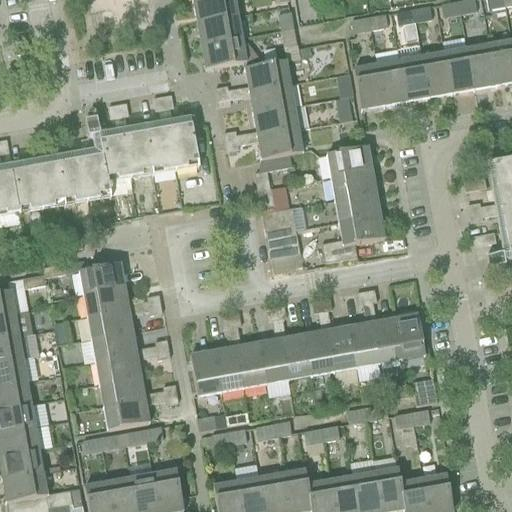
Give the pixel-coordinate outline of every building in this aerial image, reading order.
[(194,27),(194,28),(237,20),(236,19),(235,19),(232,0),(219,0),(190,5),(190,6),(191,6),(195,27),(194,27)] [(501,0),(491,0),(484,1),(486,14),(503,11),(501,0)] [(511,9),(511,0),(501,0),(503,11),(511,9)] [(473,4),(457,7),(459,19),(475,16),(473,4)] [(459,19),(457,7),(439,10),(441,22),(459,19)] [(428,12),(412,15),(414,27),(430,24),(428,12)] [(414,27),(412,15),(395,18),(397,30),(414,27)] [(275,18),(278,36),(292,34),(289,16),(275,18)] [(198,49),(198,50),(241,43),(241,41),(239,42),(236,20),(237,20),(194,28),(195,28),(199,49),(198,49)] [(383,20),(367,23),(369,35),(385,33),(383,20)] [(369,35),(367,23),(350,26),(352,39),(369,35)] [(292,34),(278,36),(281,52),(294,50),(292,34)] [(241,43),(198,50),(198,51),(199,51),(203,71),(201,71),(202,73),(203,72),(204,74),(218,71),(223,70),(242,67),(243,72),(258,70),(257,63),(242,43),(241,43)] [(487,48),(486,49),(494,92),(495,91),(494,90),(511,86),(511,61),(509,44),(508,45),(508,46),(487,50),(487,48)] [(465,53),(464,53),(472,96),(472,95),(472,94),(493,90),(493,92),(494,92),(486,49),(486,50),(465,54),(465,53)] [(443,56),(442,57),(449,99),(450,99),(450,98),(471,94),(471,96),(472,96),(464,53),(463,53),(463,54),(443,58),(443,56)] [(420,61),(419,61),(427,104),(428,103),(427,102),(449,98),(449,100),(449,99),(442,57),(441,57),(442,58),(420,62),(420,61)] [(398,65),(397,65),(405,108),(405,107),(405,106),(426,102),(426,104),(427,104),(419,61),(419,62),(398,66),(398,65)] [(249,95),(289,88),(287,88),(284,68),(285,67),(285,66),(283,66),(283,65),(258,70),(243,72),(243,74),(242,74),(242,75),(244,75),(246,91),(248,91),(249,95)] [(375,69),(374,69),(382,111),(383,111),(382,110),(404,106),(404,108),(405,108),(397,65),(396,65),(396,66),(376,70),(375,69)] [(382,111),(374,69),(374,70),(354,74),(354,73),(352,73),(353,74),(352,74),(359,114),(360,115),(361,115),(361,114),(381,110),(381,112),(382,111)] [(347,79),(334,81),(336,89),(348,87),(347,79)] [(250,119),(293,111),(293,110),(291,110),(288,90),(289,89),(289,88),(249,95),(248,91),(246,91),(226,95),(228,104),(248,101),(251,118),(250,118),(250,119)] [(229,108),(228,104),(226,95),(226,90),(213,92),(216,110),(229,108)] [(0,220),(18,218),(18,219),(20,218),(19,217),(41,213),(41,215),(42,214),(42,213),(63,209),(63,210),(65,210),(65,209),(84,206),(84,207),(86,206),(86,205),(107,201),(107,203),(109,203),(106,186),(128,182),(128,184),(129,184),(129,182),(150,178),(151,180),(152,179),(152,178),(173,174),(173,176),(175,175),(174,174),(195,170),(196,172),(197,172),(189,128),(188,128),(188,130),(171,133),(167,113),(171,112),(169,100),(151,103),(153,116),(157,115),(161,135),(126,141),(122,121),(126,120),(124,108),(106,111),(108,123),(112,123),(116,143),(99,146),(95,122),(83,125),(87,144),(81,151),(82,158),(8,171),(9,177),(0,178),(0,220)] [(347,102),(334,104),(336,116),(349,114),(347,102)] [(256,136),(257,140),(296,133),(292,112),(293,112),(293,111),(250,119),(250,120),(252,119),(255,136),(256,136)] [(260,165),(288,160),(300,158),(300,157),(301,157),(301,155),(300,155),(296,135),(298,135),(297,133),(296,133),(257,140),(256,136),(255,136),(235,140),(236,149),(257,145),(259,162),(258,162),(258,164),(260,164),(260,165)] [(237,153),(236,149),(235,140),(234,135),(222,137),(225,155),(237,153)] [(0,145),(0,167),(9,166),(5,145),(0,145)] [(365,152),(360,153),(325,159),(325,160),(324,160),(324,162),(325,161),(329,181),(327,181),(328,182),(370,174),(370,173),(369,174),(365,154),(366,153),(366,152),(365,152)] [(253,177),(256,195),(269,193),(266,175),(290,171),(288,160),(260,165),(262,176),(253,177)] [(511,458),(508,459),(511,477),(511,476),(511,163),(489,167),(489,169),(491,169),(495,190),(493,190),(493,192),(495,192),(498,208),(478,212),(477,208),(465,210),(468,228),(480,226),(480,222),(500,218),(503,235),(501,236),(502,237),(503,237),(507,258),(483,262),(485,274),(505,270),(511,275),(511,365),(508,367),(511,384),(511,458)] [(332,205),(374,197),(373,197),(369,175),(370,175),(370,174),(328,182),(328,183),(329,183),(333,204),(332,205)] [(482,183),(470,185),(461,186),(463,197),(484,193),(482,183)] [(272,211),(269,193),(256,195),(260,213),(272,211)] [(336,227),(378,220),(378,219),(377,220),(373,198),(374,198),(374,197),(332,205),(332,206),(333,206),(337,227),(336,227)] [(261,218),(262,229),(293,224),(291,212),(261,218)] [(378,220),(336,227),(336,228),(337,228),(340,245),(320,249),(323,267),(355,261),(353,248),(381,243),(380,242),(382,241),(381,240),(380,240),(377,221),(378,221),(378,220)] [(295,235),(293,224),(262,229),(264,240),(295,235)] [(264,240),(266,252),(297,246),(295,235),(264,240)] [(61,240),(64,256),(81,252),(78,237),(61,240)] [(492,238),(473,241),(471,241),(473,251),(494,248),(492,238)] [(299,257),(297,246),(266,252),(268,263),(299,257)] [(41,273),(42,280),(43,282),(64,278),(62,269),(41,273)] [(78,277),(77,277),(77,278),(79,278),(82,299),(81,299),(81,300),(82,299),(124,291),(123,291),(119,271),(120,271),(120,269),(119,270),(118,269),(78,276),(78,277)] [(43,282),(42,280),(21,284),(23,294),(45,290),(43,282)] [(82,299),(81,300),(82,300),(83,304),(86,321),(85,321),(85,322),(87,322),(126,315),(127,320),(128,320),(148,316),(146,306),(126,310),(123,292),(124,292),(124,291),(82,299)] [(357,309),(361,309),(371,307),(375,306),(373,294),(355,297),(357,309)] [(0,321),(15,319),(15,318),(13,318),(9,297),(11,297),(10,296),(9,296),(0,297),(0,321)] [(146,306),(148,316),(149,320),(160,318),(157,299),(145,301),(146,306)] [(312,318),(316,317),(326,315),(330,314),(328,302),(310,305),(312,318)] [(347,330),(355,373),(356,373),(355,372),(376,368),(377,370),(377,369),(370,329),(375,328),(375,327),(371,307),(361,309),(365,329),(348,332),(348,330),(347,330)] [(271,325),(280,323),(284,322),(282,311),(265,314),(267,326),(271,325)] [(126,315),(87,322),(87,325),(91,344),(89,344),(91,344),(132,337),(132,336),(131,336),(128,320),(127,320),(126,315)] [(302,339),(310,380),(332,376),(332,378),(325,337),(330,336),(330,335),(326,315),(316,317),(320,337),(303,340),(303,339),(302,339)] [(0,344),(19,341),(17,341),(14,320),(15,319),(0,321),(0,344)] [(222,334),(226,333),(236,331),(240,330),(238,319),(220,322),(222,334)] [(392,322),(400,365),(401,365),(400,364),(421,360),(421,361),(423,361),(422,360),(423,360),(416,320),(415,320),(415,319),(414,319),(414,320),(393,324),(393,322),(392,322)] [(370,329),(377,369),(378,369),(378,368),(399,364),(399,366),(400,365),(392,322),(391,323),(391,324),(375,327),(375,328),(370,329)] [(257,347),(265,388),(265,390),(267,402),(289,398),(286,386),(287,386),(279,345),(284,345),(284,343),(280,323),(271,325),(274,345),(258,348),(257,347)] [(325,337),(332,378),(333,377),(333,376),(354,372),(354,373),(355,373),(347,330),(346,331),(347,332),(330,335),(330,336),(325,337)] [(212,355),(211,355),(220,397),(220,396),(240,393),(241,394),(242,394),(242,392),(235,353),(240,353),(240,351),(236,331),(226,333),(229,353),(212,356),(212,355)] [(132,337),(91,344),(91,347),(94,365),(93,366),(93,367),(134,360),(135,365),(136,364),(156,361),(154,351),(134,354),(131,337),(132,337)] [(279,345),(287,386),(288,386),(287,384),(308,381),(309,382),(310,382),(310,380),(302,339),(301,339),(301,340),(284,343),(284,345),(279,345)] [(0,367),(23,364),(29,363),(25,340),(19,341),(0,344),(0,367)] [(153,346),(154,351),(156,361),(157,364),(168,362),(165,344),(153,346)] [(242,392),(242,394),(243,394),(242,392),(264,389),(264,390),(265,390),(257,347),(256,347),(256,348),(240,351),(240,353),(235,353),(242,392)] [(220,397),(211,355),(210,355),(211,356),(190,360),(190,359),(188,359),(196,400),(196,402),(198,401),(198,400),(218,396),(218,398),(220,397)] [(134,360),(93,367),(95,367),(98,388),(97,389),(140,382),(140,381),(139,381),(136,364),(135,365),(134,360)] [(0,390),(27,386),(27,385),(26,386),(22,365),(23,364),(0,367),(0,390)] [(140,382),(97,389),(97,390),(99,390),(102,411),(101,411),(101,412),(102,412),(103,412),(142,405),(143,409),(144,409),(164,406),(162,396),(142,399),(139,383),(140,382)] [(0,414),(30,409),(26,387),(27,387),(27,386),(0,390),(0,414)] [(162,391),(162,396),(164,406),(165,409),(177,407),(174,389),(162,391)] [(433,394),(412,398),(414,411),(431,408),(435,407),(433,394)] [(142,405),(103,412),(103,415),(107,433),(105,433),(105,435),(106,434),(107,435),(127,431),(147,428),(147,427),(148,426),(148,425),(147,425),(144,409),(143,409),(142,405)] [(31,409),(0,414),(0,437),(35,431),(35,432),(47,429),(43,407),(31,409)] [(379,410),(362,413),(364,425),(381,422),(379,410)] [(364,425),(362,413),(345,416),(348,428),(364,425)] [(426,415),(410,418),(412,430),(429,427),(426,415)] [(412,430),(410,418),(393,421),(396,433),(412,430)] [(195,423),(197,436),(214,433),(212,420),(195,423)] [(288,425),(271,428),(273,440),(290,437),(288,425)] [(273,440),(271,428),(255,431),(257,443),(273,440)] [(0,460),(39,453),(38,453),(34,433),(35,433),(35,432),(35,431),(0,437),(0,460)] [(335,431),(321,434),(322,446),(337,443),(335,431)] [(161,432),(143,435),(146,447),(163,444),(161,432)] [(243,434),(226,438),(228,450),(245,447),(243,434)] [(321,434),(303,437),(305,449),(322,446),(321,434)] [(146,447),(143,435),(127,438),(130,450),(146,447)] [(228,450),(226,438),(210,440),(212,453),(228,450)] [(115,440),(98,443),(100,455),(117,452),(115,440)] [(98,443),(82,445),(85,458),(100,455),(98,443)] [(2,483),(42,476),(38,455),(39,455),(39,453),(0,460),(0,477),(0,479),(1,478),(2,483)] [(281,476),(279,477),(280,478),(285,511),(309,511),(305,489),(302,473),(302,474),(281,477),(281,476)] [(396,473),(373,477),(379,511),(403,511),(399,487),(396,473)] [(152,478),(151,478),(157,511),(181,511),(175,475),(174,475),(174,474),(172,474),(173,475),(152,479),(152,478)] [(4,506),(4,507),(45,499),(46,498),(42,478),(43,478),(43,476),(42,476),(2,483),(1,478),(0,479),(0,478),(0,489),(2,489),(5,506),(4,506)] [(351,479),(350,479),(356,511),(379,511),(373,477),(373,476),(372,476),(372,477),(351,481),(351,479)] [(130,482),(128,482),(133,511),(157,511),(151,478),(151,479),(130,483),(130,482)] [(257,481),(257,482),(262,511),(285,511),(280,478),(258,481),(258,480),(257,481)] [(450,511),(445,479),(421,483),(426,511),(450,511)] [(356,511),(351,481),(328,485),(332,511),(356,511)] [(106,486),(106,487),(110,511),(133,511),(128,482),(128,483),(107,487),(107,486),(106,486)] [(262,511),(257,482),(234,486),(239,511),(262,511)] [(426,511),(421,483),(399,487),(403,511),(426,511)] [(332,511),(328,485),(305,489),(309,511),(332,511)] [(239,511),(234,486),(211,490),(215,511),(239,511)] [(110,511),(106,487),(84,491),(84,490),(83,490),(83,492),(86,511),(110,511)] [(45,499),(4,507),(4,508),(5,508),(5,511),(54,511),(66,510),(66,511),(80,511),(77,493),(46,499),(46,498),(45,499)]
